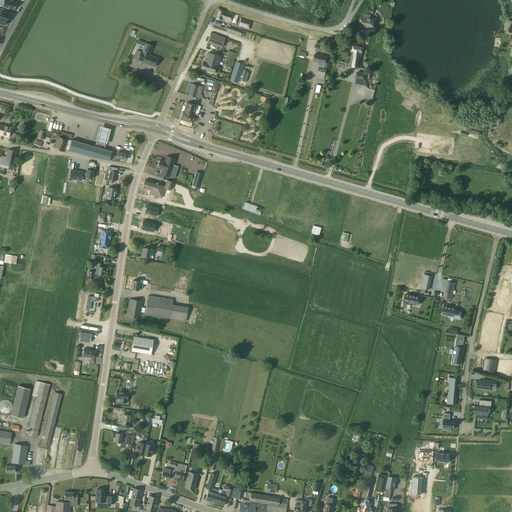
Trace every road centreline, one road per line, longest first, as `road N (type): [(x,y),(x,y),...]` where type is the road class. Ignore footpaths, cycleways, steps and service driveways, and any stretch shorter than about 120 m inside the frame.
road 1 (tertiary): [(498,230),(156,128)]
road 2 (tertiary): [(89,471),(139,168)]
road 3 (residential): [(459,435),(471,338),(498,230)]
road 4 (tertiary): [(156,128),(0,92)]
road 5 (unclassified): [(139,168),(0,144)]
road 6 (unclassified): [(348,20),(311,28),(218,0)]
road 7 (tertiary): [(213,511),(89,471)]
